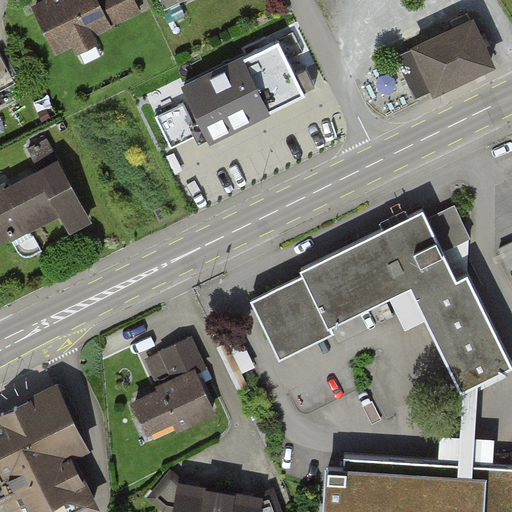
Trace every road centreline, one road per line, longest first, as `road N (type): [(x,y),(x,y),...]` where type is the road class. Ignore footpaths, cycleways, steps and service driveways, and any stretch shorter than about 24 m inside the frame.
road 1 (primary): [(0,346),(381,161)]
road 2 (residential): [(381,161),(300,0)]
road 3 (primary): [(381,161),(511,97)]
